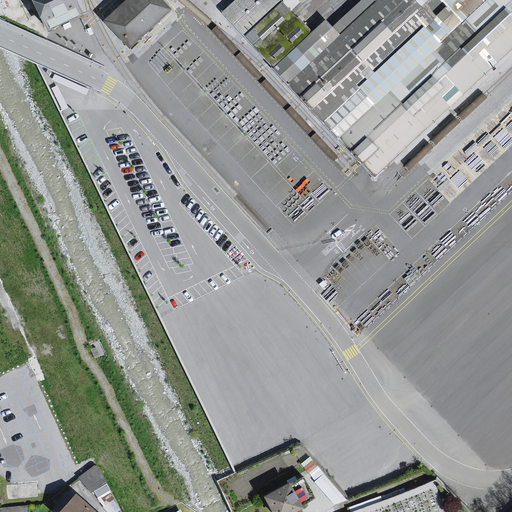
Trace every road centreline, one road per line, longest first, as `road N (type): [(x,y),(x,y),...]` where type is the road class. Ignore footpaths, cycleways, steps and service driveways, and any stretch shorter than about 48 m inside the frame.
road 1 (unknown): [(100,121),(105,153),(149,248),(168,275),(188,282),(201,261),(136,131),(110,119)]
road 2 (unclassified): [(292,279),(435,457),(470,477),(511,478)]
road 3 (unclassified): [(292,279),(129,98),(101,81)]
